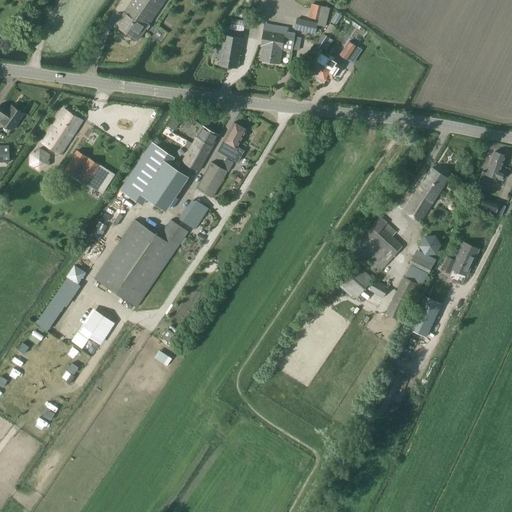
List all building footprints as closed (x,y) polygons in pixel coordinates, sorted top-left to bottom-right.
[(132,0),(116,24),(138,40),(165,0),(132,0)] [(312,4),(309,17),(321,20),(320,25),(326,26),(330,8),(312,4)] [(297,18),(295,29),(317,34),(319,23),(297,18)] [(245,21),(232,19),(230,29),(244,31),(245,21)] [(260,46),(263,46),(260,60),(280,64),(283,50),(292,52),(293,49),(299,50),(302,37),(294,36),(294,35),(287,33),(288,26),(264,21),(260,46)] [(315,60),(317,61),(309,71),(316,76),(328,57),(321,52),(324,48),(327,50),(334,40),(330,38),(337,27),(331,23),(310,52),(317,57),(315,60)] [(221,54),(219,64),(238,67),(240,53),(242,53),(244,37),(222,33),(220,46),(219,46),(218,49),(214,48),(213,53),(221,54)] [(349,41),(340,55),(348,60),(357,46),(349,41)] [(333,60),(328,57),(316,76),(324,81),(331,70),(334,72),(335,73),(340,65),(339,64),(333,60)] [(0,106),(0,117),(3,119),(1,122),(13,130),(24,114),(12,105),(9,111),(7,109),(7,108),(2,104),(0,106)] [(44,141),(42,140),(41,141),(61,154),(83,120),(65,108),(44,141)] [(248,130),(235,123),(219,151),(239,162),(245,151),(238,148),(248,130)] [(219,135),(203,126),(193,144),(209,153),(219,135)] [(121,190),(143,205),(147,198),(167,211),(189,176),(178,169),(182,164),(174,159),(175,157),(152,142),(121,190)] [(183,162),(198,171),(209,153),(193,144),(183,162)] [(10,145),(0,145),(0,162),(10,162),(10,145)] [(41,148),(30,153),(29,165),(40,171),(50,165),(51,154),(41,148)] [(88,157),(78,150),(65,170),(75,176),(88,157)] [(495,151),(487,173),(482,171),(477,185),(488,189),(492,176),(502,179),(504,171),(501,170),(501,169),(502,169),(504,163),(503,163),(506,155),(495,151)] [(90,158),(77,177),(101,192),(113,173),(90,158)] [(214,197),(228,171),(229,172),(234,162),(227,158),(222,167),(212,162),(198,189),(214,197)] [(448,179),(432,168),(403,211),(419,222),(435,199),(439,192),(448,179)] [(449,188),(454,190),(453,193),(461,198),(463,193),(455,189),(458,184),(452,181),(449,188)] [(499,204),(483,198),(480,207),(496,213),(499,204)] [(197,200),(192,201),(180,219),(192,227),(206,206),(197,200)] [(386,223),(379,217),(353,246),(379,269),(401,245),(381,228),(386,223)] [(135,219),(94,279),(137,308),(189,231),(171,219),(160,236),(135,219)] [(441,269),(450,272),(452,268),(466,275),(479,248),(463,241),(455,260),(447,256),(441,269)] [(434,264),(416,254),(411,264),(428,274),(434,264)] [(335,278),(356,298),(374,279),(352,259),(335,278)] [(75,265),(67,276),(79,284),(86,272),(75,265)] [(404,322),(421,286),(404,277),(386,313),(404,322)] [(389,288),(376,280),(370,290),(383,298),(389,288)] [(427,294),(419,310),(425,313),(433,297),(427,294)]
